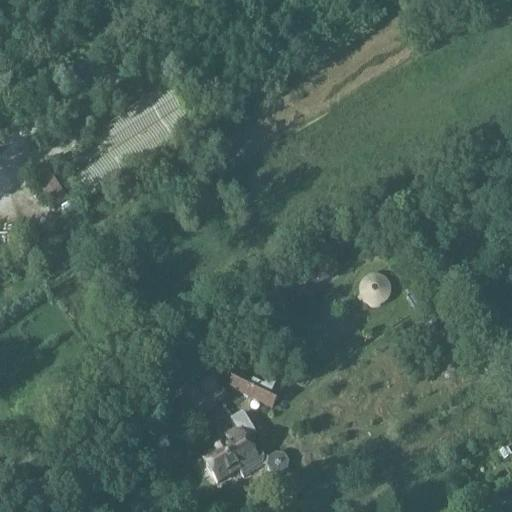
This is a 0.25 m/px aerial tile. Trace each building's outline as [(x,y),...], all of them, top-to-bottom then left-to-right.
[(109,156),(68,181),(83,204),(195,132),(167,88),(120,118),(95,134),(109,156)] [(81,204),(68,184),(59,189),(44,166),(30,174),(54,211),(59,208),(63,215),(81,204)] [(389,228),(390,225),(389,222),(389,221),(387,219),(385,218),(383,217),(381,217),(380,218),(379,218),(378,219),(377,220),(376,222),(375,224),(375,226),(376,228),(377,229),(378,230),(380,231),(382,231),(384,231),(386,231),(387,230),(389,228)] [(328,256),(287,285),(299,302),(340,273),(328,256)] [(358,289),(358,293),(358,296),(359,299),(361,302),(363,305),(366,307),(369,308),(372,309),(374,309),(377,309),(380,308),(383,306),(386,304),(388,302),(389,299),(390,296),(391,293),(390,290),(390,287),(388,284),(385,281),(382,279),(379,277),(374,277),(371,277),(366,279),(365,279),(363,281),(361,283),(360,286),(358,289)] [(420,292),(407,299),(415,313),(428,306),(420,292)] [(233,316),(209,331),(215,340),(239,325),(233,316)] [(207,329),(197,333),(208,351),(216,346),(207,329)] [(243,329),(220,343),(232,363),(255,349),(243,329)] [(213,375),(198,384),(212,407),(227,398),(213,375)] [(228,391),(272,413),(283,391),(255,377),(252,383),(236,375),(228,391)] [(198,416),(212,407),(198,384),(184,393),(198,416)] [(227,443),(200,459),(217,486),(240,472),(243,478),(261,467),(267,468),(269,460),(263,459),(261,455),(257,458),(248,443),(257,438),(242,415),(228,423),(234,432),(224,438),(227,443)] [(492,417),(490,430),(504,431),(505,418),(492,417)] [(287,472),(289,464),(284,457),(276,455),(269,460),(267,468),(271,475),(280,477),(287,472)]
